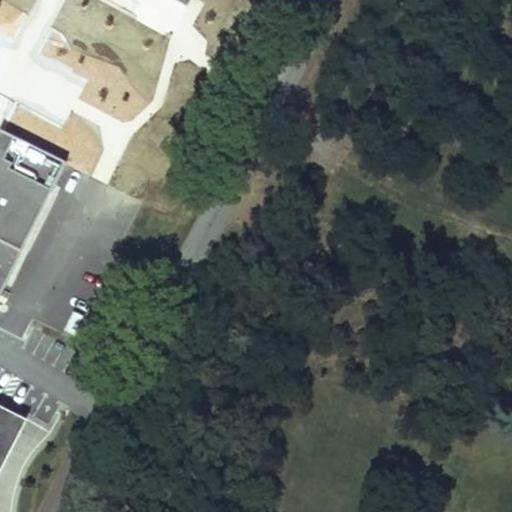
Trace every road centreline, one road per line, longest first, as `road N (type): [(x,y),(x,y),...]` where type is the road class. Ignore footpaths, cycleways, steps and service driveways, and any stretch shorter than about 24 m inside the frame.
road 1 (residential): [(53,511),(318,0)]
road 2 (unknown): [(0,293),(43,294),(82,184)]
